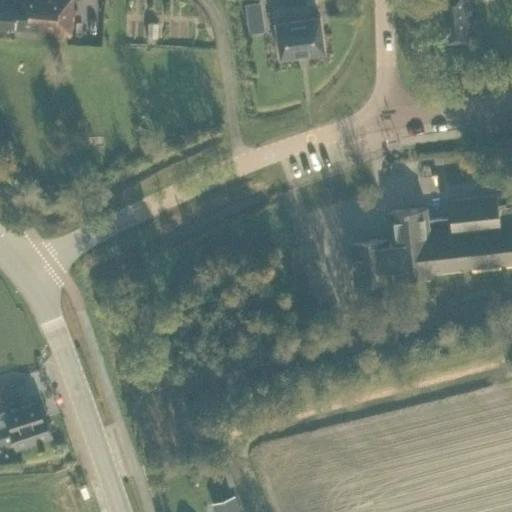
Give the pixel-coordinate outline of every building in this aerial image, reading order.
[(0,0),(0,26),(41,29),(40,33),(71,35),(73,0),(12,0),(0,0)] [(444,18),(447,42),(469,40),(469,35),(474,35),(471,0),(437,0),(439,18),(444,18)] [(250,32),(266,29),(264,13),(247,15),(250,32)] [(277,22),(281,57),(325,51),(320,17),(277,22)] [(389,242),(388,236),(352,240),(356,283),(393,279),(392,268),(397,268),(398,278),(435,274),(434,270),(511,261),(511,204),(507,205),(506,203),(499,203),(498,194),(450,200),(451,216),(429,218),(428,206),(391,210),(394,241),(389,242)] [(37,401),(18,408),(7,411),(11,425),(0,428),(0,436),(2,444),(15,439),(18,448),(53,436),(45,413),(43,414),(39,401),(37,401)] [(213,502),(216,511),(242,511),(236,494),(213,502)]
